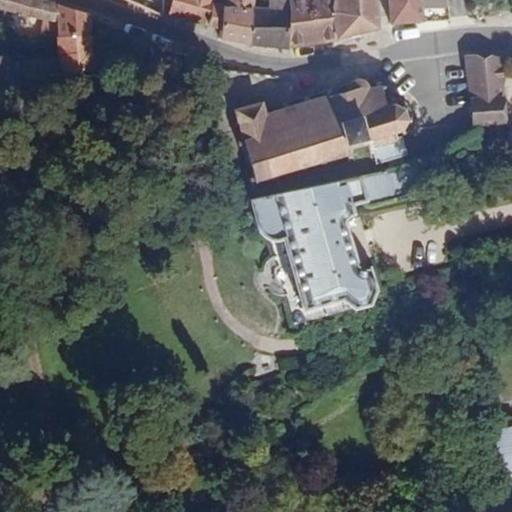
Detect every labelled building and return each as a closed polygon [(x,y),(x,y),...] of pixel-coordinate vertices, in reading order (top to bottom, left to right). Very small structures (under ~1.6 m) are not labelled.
[(1,0),(0,5),(0,17),(6,25),(66,46),(65,63),(99,76),(97,28),(19,0),(1,0)] [(181,0),(179,21),(233,31),(235,9),(222,7),(222,0),(181,0)] [(233,31),(232,42),(258,46),(257,15),(257,0),(235,0),(235,9),(233,31)] [(294,0),(296,18),(298,48),(336,47),(383,38),(379,0),(294,0)] [(397,0),(395,0),(399,32),(455,28),(451,0),(397,0)] [(257,15),(258,46),(298,48),(296,18),(257,15)] [(6,25),(2,40),(8,42),(16,51),(66,76),(65,63),(66,46),(6,25)] [(497,129),(501,64),(472,61),(465,128),(481,129),(497,129)] [(66,76),(64,112),(101,126),(99,76),(65,63),(66,76)] [(0,71),(0,87),(17,94),(18,74),(0,71)] [(372,161),(398,156),(394,134),(402,133),(401,125),(407,125),(408,118),(405,117),(403,109),(407,108),(407,103),(402,102),(402,91),(398,86),(396,89),(393,87),(392,83),(385,83),(384,78),(378,80),(378,86),(370,87),(367,77),(345,81),(347,90),(333,93),(332,88),(325,89),(325,95),(310,99),(308,94),(301,95),(302,100),(290,102),(288,98),(281,99),(282,104),(267,107),(262,95),(238,100),(238,106),(235,106),(236,115),(241,116),(243,129),(240,130),(241,137),(245,136),(247,147),(228,152),(232,172),(251,167),(252,175),(258,175),(258,171),(275,170),(275,168),(291,165),(292,166),(298,165),(297,163),(312,159),(313,162),(321,160),(320,156),(336,154),(337,156),(343,154),(343,146),(367,141),(372,161)] [(497,129),(481,129),(481,141),(497,141),(497,129)] [(511,141),(497,141),(481,141),(479,177),(511,178),(511,141)] [(346,175),(242,199),(251,221),(256,226),(260,228),(264,228),(284,290),(270,295),(278,321),(359,297),(366,288),(361,266),(356,267),(351,263),(338,217),(343,215),(339,200),(351,196),(353,204),(416,183),(408,156),(366,172),(346,175)] [(231,204),(226,205),(227,210),(229,212),(233,212),(235,210),(234,206),(233,204),(231,204)]
